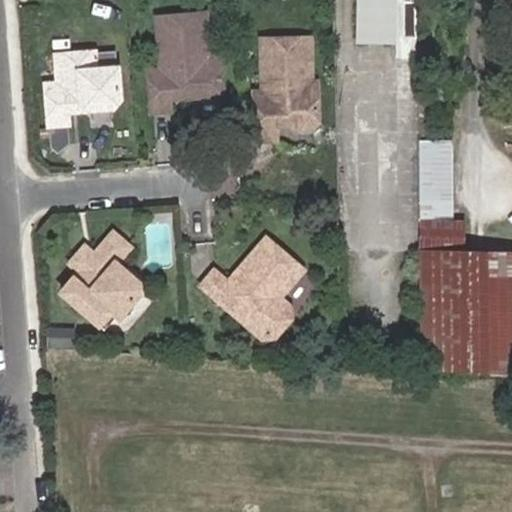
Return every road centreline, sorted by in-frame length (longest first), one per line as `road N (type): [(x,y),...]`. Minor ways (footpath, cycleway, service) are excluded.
road 1 (track): [(511,449),(110,426),(94,436),(97,498)]
road 2 (residential): [(13,192),(26,393)]
road 3 (residential): [(13,192),(196,181)]
road 4 (residential): [(0,20),(13,192)]
